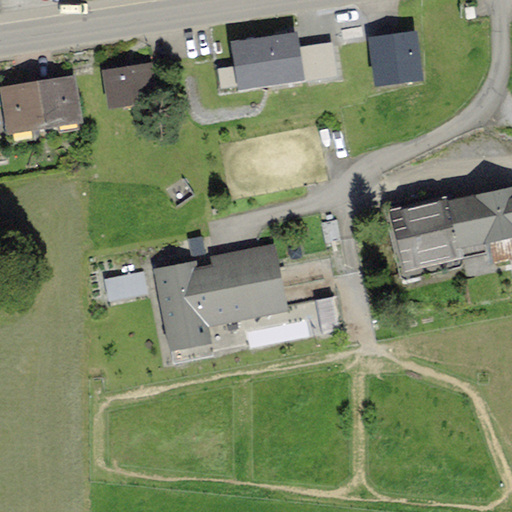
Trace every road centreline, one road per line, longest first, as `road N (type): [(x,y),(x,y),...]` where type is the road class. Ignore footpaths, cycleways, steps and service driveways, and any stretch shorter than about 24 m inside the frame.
road 1 (residential): [(500,0),(505,53),(474,119),(322,198),(237,223)]
road 2 (primary): [(0,40),(264,0)]
